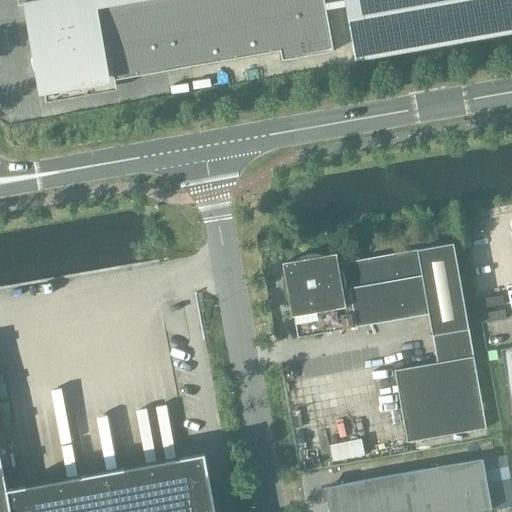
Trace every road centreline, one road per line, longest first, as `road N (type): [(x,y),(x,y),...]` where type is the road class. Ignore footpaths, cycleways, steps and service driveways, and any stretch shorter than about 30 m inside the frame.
road 1 (unclassified): [(270,511),(205,146)]
road 2 (unclassified): [(205,146),(511,93)]
road 3 (unclassified): [(0,183),(205,146)]
